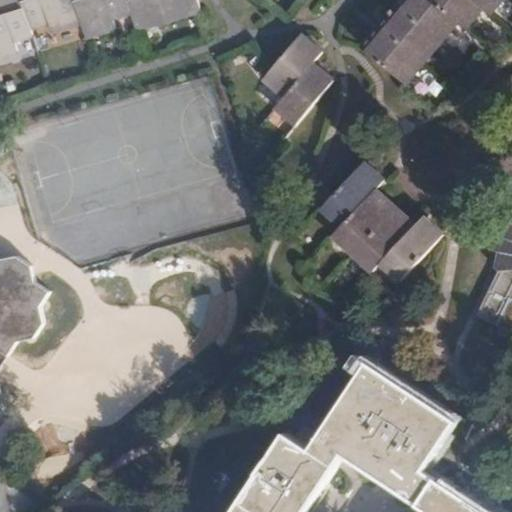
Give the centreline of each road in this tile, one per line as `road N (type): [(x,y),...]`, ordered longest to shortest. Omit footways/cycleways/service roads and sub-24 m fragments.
road 1 (residential): [(0,113),(232,36)]
road 2 (unclassified): [(511,166),(452,207),(426,203),(399,178)]
road 3 (residential): [(232,36),(328,17),(343,0)]
